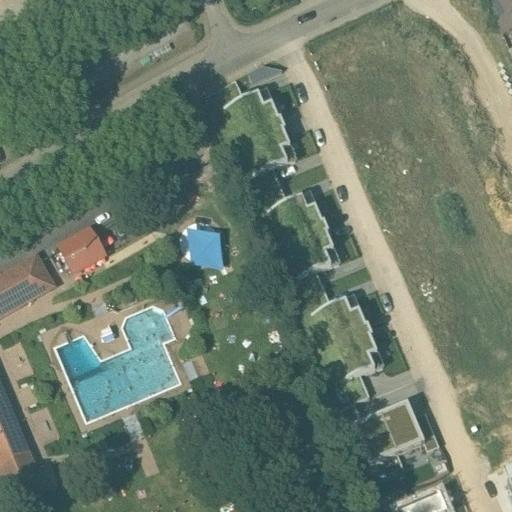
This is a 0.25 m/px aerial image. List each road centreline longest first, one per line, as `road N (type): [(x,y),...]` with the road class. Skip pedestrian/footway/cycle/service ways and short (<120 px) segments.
road 1 (residential): [(284,33),(489,511)]
road 2 (residential): [(0,191),(235,58)]
